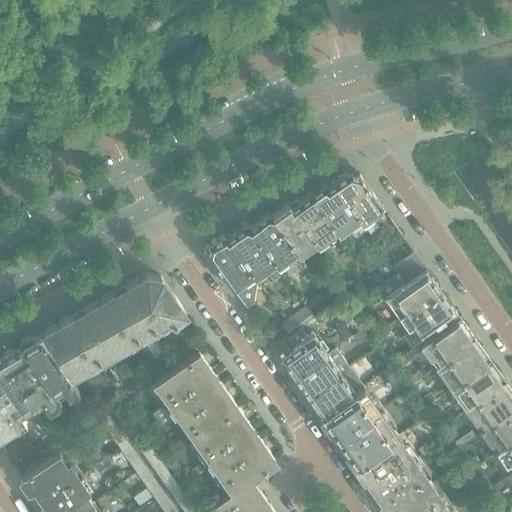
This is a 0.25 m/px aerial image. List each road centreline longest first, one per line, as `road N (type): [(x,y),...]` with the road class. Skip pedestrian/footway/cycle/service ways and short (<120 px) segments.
road 1 (secondary): [(342,70),(192,136),(0,240)]
road 2 (residential): [(308,439),(148,208)]
road 3 (residential): [(511,342),(354,113)]
road 4 (secondary): [(148,208),(354,113)]
road 5 (secondary): [(511,25),(342,70)]
road 6 (secondary): [(0,290),(148,208)]
road 7 (secondary): [(354,113),(511,73)]
